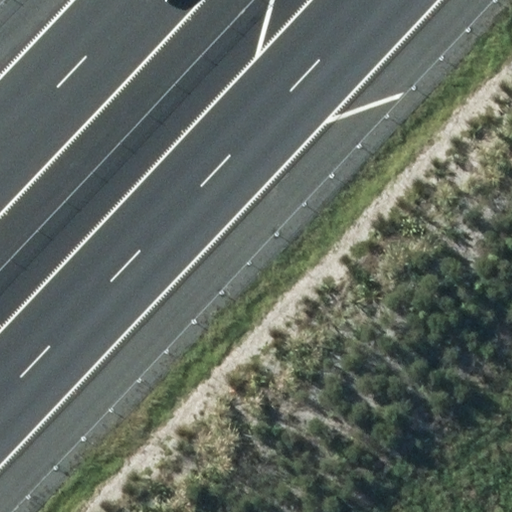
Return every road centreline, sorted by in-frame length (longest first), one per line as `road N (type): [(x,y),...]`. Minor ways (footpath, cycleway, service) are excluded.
road 1 (motorway): [(378,0),(0,402)]
road 2 (motorway): [(0,126),(122,0)]
